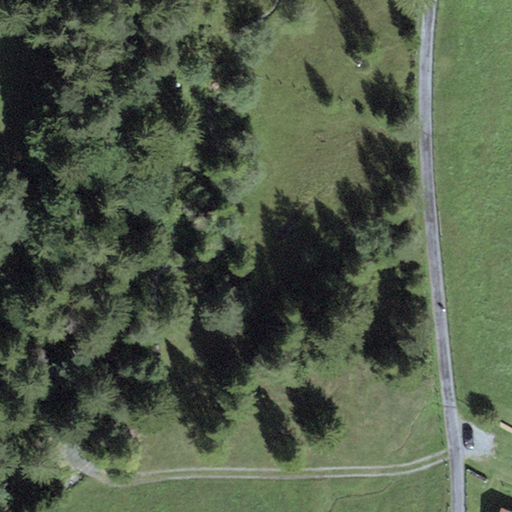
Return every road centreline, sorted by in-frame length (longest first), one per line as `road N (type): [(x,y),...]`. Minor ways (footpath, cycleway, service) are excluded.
road 1 (unclassified): [(436,0),(430,94),(456,511)]
road 2 (track): [(456,446),(388,472),(107,478)]
